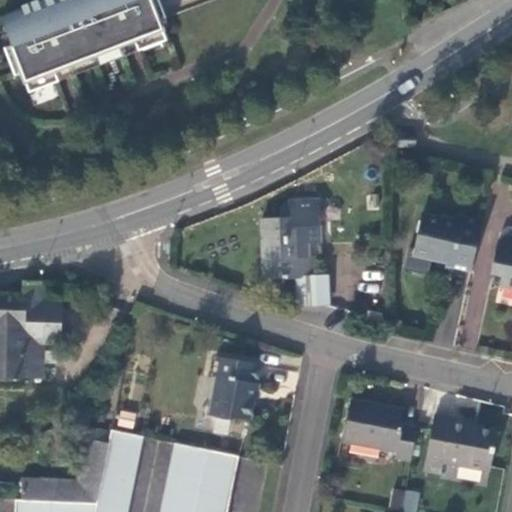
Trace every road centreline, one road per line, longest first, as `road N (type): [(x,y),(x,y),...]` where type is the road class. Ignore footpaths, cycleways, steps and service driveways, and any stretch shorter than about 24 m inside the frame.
road 1 (secondary): [(94,226),(217,180),(321,129),(511,12)]
road 2 (residential): [(94,226),(138,270),(179,294),(326,343)]
road 3 (residential): [(326,343),(511,382)]
road 4 (residential): [(297,511),(326,343)]
